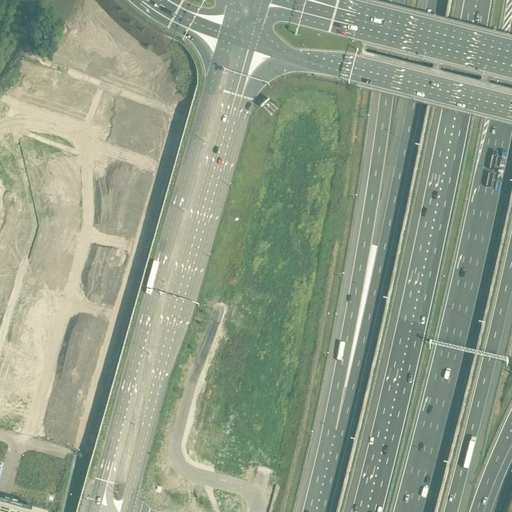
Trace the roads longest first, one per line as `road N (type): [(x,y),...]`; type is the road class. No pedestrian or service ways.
road 1 (residential): [(0,435),(79,458),(164,175),(38,123),(13,125)]
road 2 (motorway): [(479,0),(366,511)]
road 3 (primary): [(224,32),(95,511)]
road 4 (primary): [(128,511),(251,42)]
road 5 (motorway): [(408,511),(511,68)]
road 6 (motorway): [(433,0),(373,296),(336,430)]
road 7 (motorway): [(397,0),(336,430)]
road 8 (unclassified): [(253,511),(249,486),(180,469),(172,455),(219,304)]
road 9 (primary): [(251,42),(511,112)]
road 10 (motorway): [(450,511),(511,258)]
road 11 (primary): [(511,61),(286,0)]
